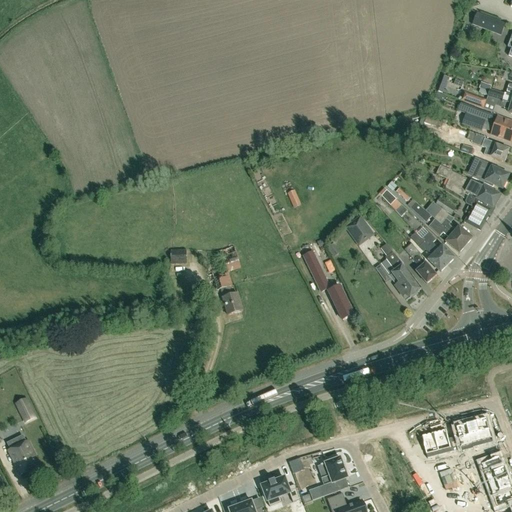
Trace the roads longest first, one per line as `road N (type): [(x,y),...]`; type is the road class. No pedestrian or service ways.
road 1 (primary): [(43,508),(282,395),(485,331)]
road 2 (residential): [(174,511),(295,452),(348,439)]
